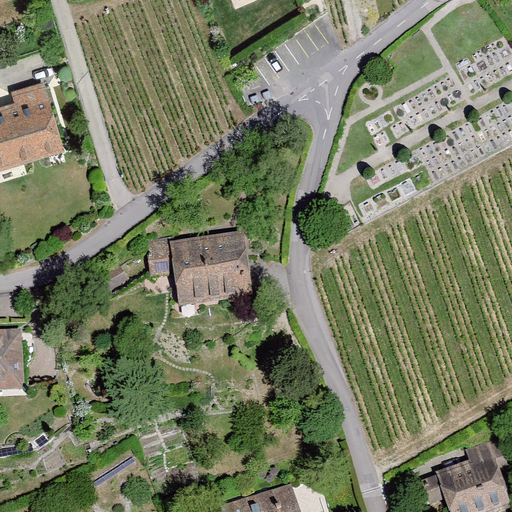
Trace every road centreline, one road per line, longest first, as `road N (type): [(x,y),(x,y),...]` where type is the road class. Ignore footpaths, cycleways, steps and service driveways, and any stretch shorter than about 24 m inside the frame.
road 1 (residential): [(379,511),(297,279),(305,202),(328,116),(326,80)]
road 2 (residential): [(326,80),(123,223),(20,280),(0,281)]
road 3 (residential): [(326,80),(428,0)]
